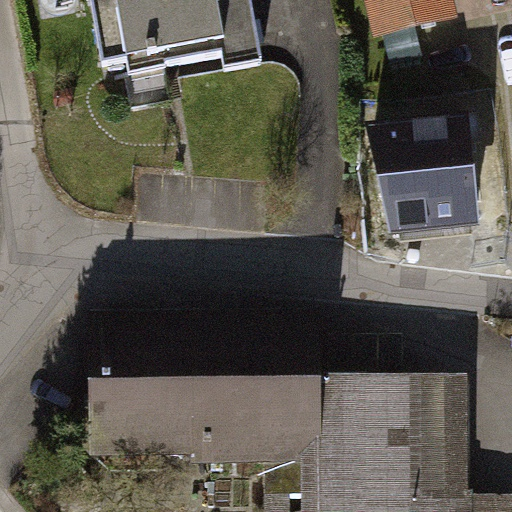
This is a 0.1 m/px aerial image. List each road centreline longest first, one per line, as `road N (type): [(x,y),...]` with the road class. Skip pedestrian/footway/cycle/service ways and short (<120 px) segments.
road 1 (residential): [(511,299),(217,260),(110,265),(53,280)]
road 2 (unclassified): [(53,280),(26,204),(0,43)]
